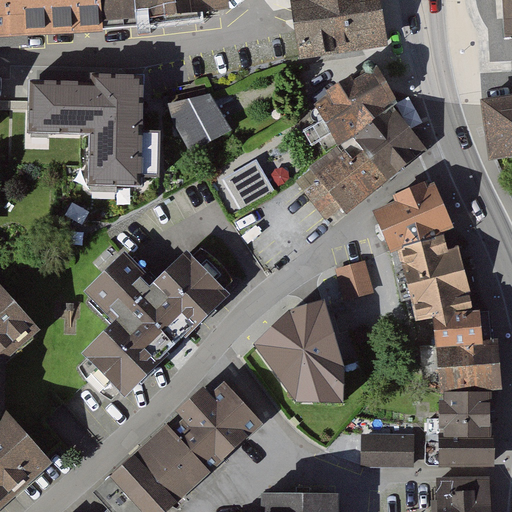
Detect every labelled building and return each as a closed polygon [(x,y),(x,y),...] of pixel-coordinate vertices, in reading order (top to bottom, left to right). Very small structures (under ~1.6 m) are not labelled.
[(96,24),(94,0),(0,0),(0,41),(97,36),(96,24)] [(223,14),(221,0),(94,0),(96,24),(223,14)] [(377,0),(291,0),(300,57),(384,45),(377,0)] [(511,0),(499,0),(502,40),(511,39),(511,0)] [(395,106),(371,63),(363,68),(367,75),(331,95),(320,107),(326,119),(303,132),(312,148),(320,143),(327,157),(391,109),(395,106)] [(0,136),(39,137),(39,175),(69,175),(69,138),(95,138),(95,151),(135,151),(135,97),(66,97),(66,81),(0,81),(0,136)] [(208,95),(167,107),(192,155),(231,132),(208,95)] [(511,105),(484,109),(493,166),(511,163),(511,105)] [(310,169),(320,181),(306,193),(327,219),(342,208),(346,213),(387,179),(388,181),(425,151),(391,109),(327,157),(310,169)] [(255,161),(221,182),(240,215),(274,194),(255,161)] [(451,227),(434,188),(427,190),(425,185),(396,198),(398,205),(376,215),(391,251),(400,248),(442,237),(441,231),(451,227)] [(446,252),(442,237),(400,248),(406,273),(397,276),(403,302),(413,300),(419,320),(435,318),(469,315),(453,251),(446,252)] [(108,330),(78,357),(118,399),(226,297),(183,251),(148,284),(122,256),(78,298),(108,330)] [(363,264),(338,271),(347,300),(371,293),(363,264)] [(0,511),(54,466),(10,415),(11,367),(44,334),(0,285),(0,511)] [(325,311),(290,322),(254,355),(278,392),(310,438),(346,415),(345,379),(336,348),(325,311)] [(469,315),(435,318),(437,346),(491,342),(489,313),(469,315)] [(446,395),(488,395),(488,389),(498,388),(497,358),(494,342),(491,342),(437,346),(420,346),(420,366),(427,366),(427,373),(438,372),(440,395),(446,395)] [(200,392),(104,482),(132,511),(167,511),(259,427),(221,386),(207,400),(200,392)] [(429,421),(429,436),(488,436),(488,395),(446,395),(446,404),(441,404),(441,420),(429,421)] [(430,466),(488,466),(488,436),(429,436),(428,464),(430,466)] [(411,440),(365,440),(365,466),(410,467),(411,440)] [(491,511),(489,481),(438,482),(438,511),(491,511)] [(254,511),(332,511),(332,498),(254,500),(254,511)]
